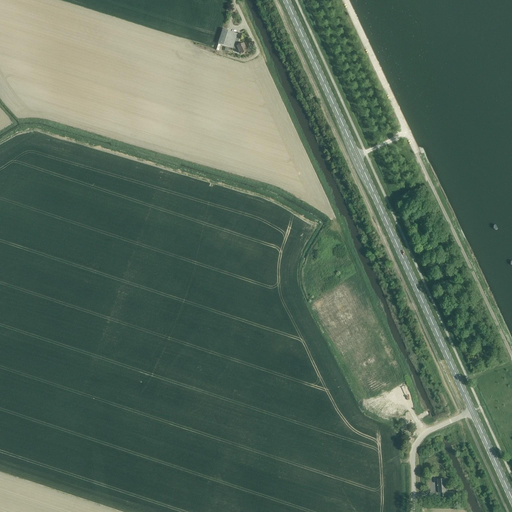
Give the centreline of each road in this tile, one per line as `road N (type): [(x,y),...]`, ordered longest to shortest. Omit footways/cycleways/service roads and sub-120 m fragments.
road 1 (primary): [(471,411),(285,0)]
road 2 (unclassified): [(412,511),(418,439),(471,411)]
